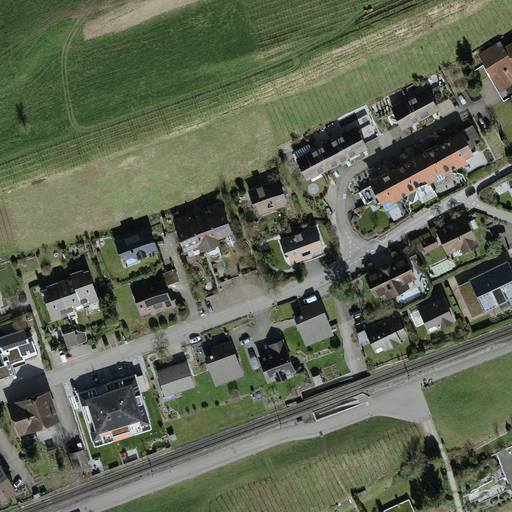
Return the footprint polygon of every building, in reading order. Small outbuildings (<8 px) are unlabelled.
[(511,43),(505,47),(502,41),(481,53),(502,90),(511,84),(511,43)] [(424,116),(443,106),(432,86),(413,96),(424,116)] [(405,126),(424,116),(413,96),(394,106),(405,126)] [(350,156),(371,146),(360,126),(340,136),(350,156)] [(479,156),(466,132),(443,144),(456,168),(479,156)] [(330,167),(350,156),(340,136),(319,147),(330,167)] [(456,168),(443,144),(420,156),(433,180),(456,168)] [(310,177),(330,167),(319,147),(299,157),(310,177)] [(433,180),(420,156),(397,168),(410,192),(433,180)] [(410,192),(397,168),(374,180),(386,204),(410,192)] [(260,215),(292,203),(282,178),(251,190),(260,215)] [(220,238),(236,232),(225,203),(208,209),(210,213),(220,238)] [(221,242),(220,238),(210,213),(194,219),(204,244),(205,249),(221,242)] [(188,251),(204,244),(194,219),(193,215),(177,221),(188,251)] [(480,241),(468,217),(439,230),(451,255),(480,241)] [(292,261),(327,248),(319,226),(284,239),(292,261)] [(126,262),(162,249),(153,227),(118,240),(126,262)] [(442,248),(437,237),(417,247),(422,257),(442,248)] [(409,256),(370,275),(381,299),(421,280),(409,256)] [(511,261),(511,259),(473,277),(488,309),(511,297),(511,261)] [(85,305),(101,299),(90,268),(73,274),(74,277),(85,305)] [(86,308),(85,305),(74,277),(59,283),(70,314),(86,308)] [(135,291),(144,315),(176,304),(167,280),(135,291)] [(55,319),(70,314),(59,283),(43,289),(55,319)] [(447,296),(421,308),(433,332),(458,320),(447,296)] [(296,309),(309,344),(336,334),(323,299),(296,309)] [(400,314),(368,328),(380,353),(411,338),(400,314)] [(10,363),(39,353),(31,328),(2,338),(10,363)] [(64,338),(68,350),(89,343),(85,331),(64,338)] [(219,386),(246,376),(232,340),(205,351),(219,386)] [(260,350),(272,381),(299,371),(287,340),(260,350)] [(169,395),(197,385),(188,361),(160,371),(169,395)] [(115,419),(151,407),(142,380),(106,392),(115,419)] [(42,427),(62,420),(52,390),(31,397),(42,427)] [(21,434),(42,427),(31,397),(11,404),(21,434)] [(511,447),(499,453),(511,482),(511,447)] [(85,451),(72,455),(78,473),(90,470),(85,451)] [(0,500),(18,488),(8,472),(0,476),(0,500)] [(384,511),(420,511),(413,497),(384,511)]
